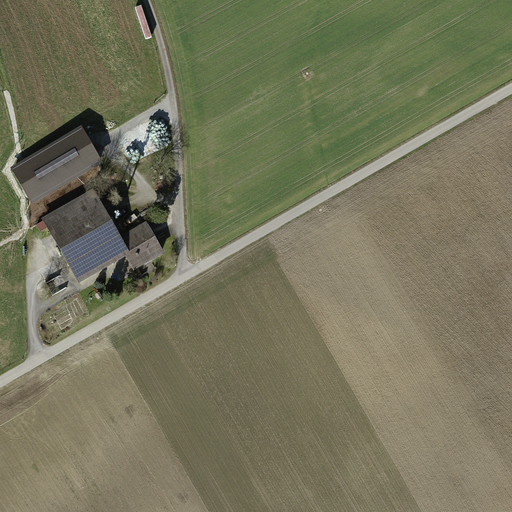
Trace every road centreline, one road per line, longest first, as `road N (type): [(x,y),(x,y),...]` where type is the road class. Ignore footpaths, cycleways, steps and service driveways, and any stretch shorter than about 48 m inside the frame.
road 1 (residential): [(0,382),(511,88)]
road 2 (track): [(183,277),(172,92),(146,0)]
